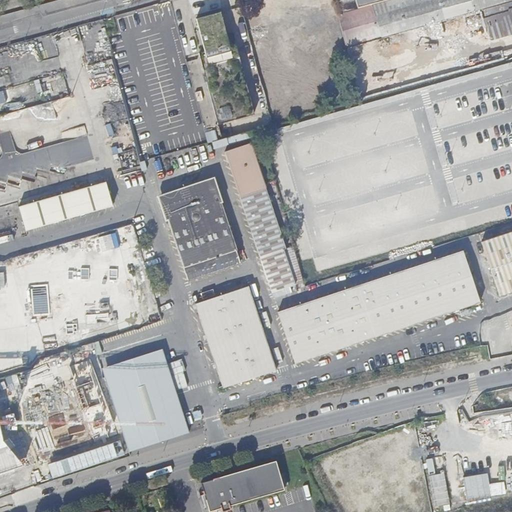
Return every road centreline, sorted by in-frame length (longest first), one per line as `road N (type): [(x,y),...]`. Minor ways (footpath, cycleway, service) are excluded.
road 1 (unclassified): [(0,248),(144,215),(222,448)]
road 2 (residential): [(302,427),(511,377)]
road 3 (residential): [(34,511),(222,448)]
road 4 (unknown): [(181,0),(210,122),(237,123),(260,111)]
